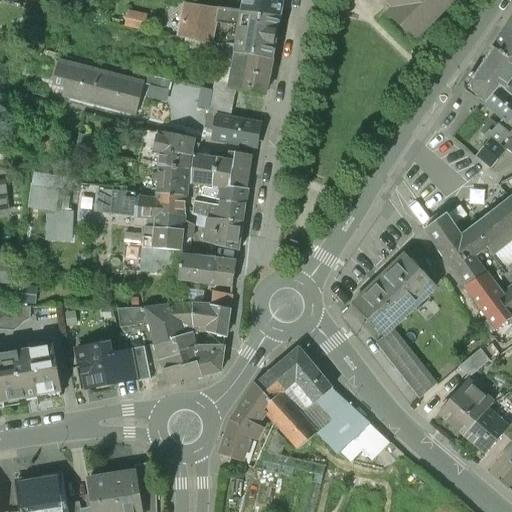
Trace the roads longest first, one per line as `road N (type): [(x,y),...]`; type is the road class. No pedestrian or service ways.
road 1 (residential): [(494,0),(286,305)]
road 2 (residential): [(498,511),(286,305)]
road 3 (residential): [(264,239),(307,0)]
road 4 (residential): [(0,440),(110,424),(186,429)]
road 5 (residential): [(286,305),(244,372),(186,429)]
